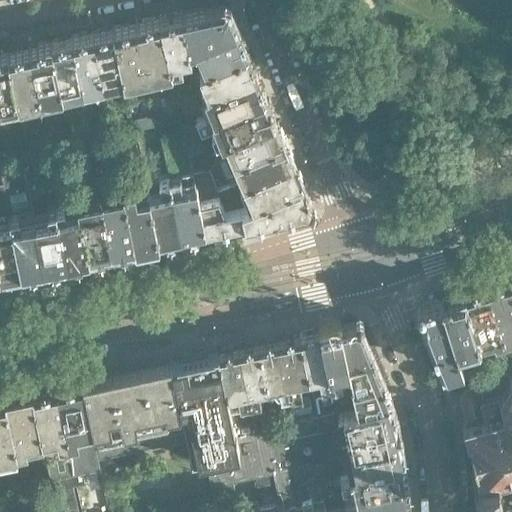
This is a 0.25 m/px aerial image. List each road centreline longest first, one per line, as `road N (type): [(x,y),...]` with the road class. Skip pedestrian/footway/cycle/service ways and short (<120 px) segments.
road 1 (tertiary): [(0,350),(297,297),(376,274)]
road 2 (tertiary): [(360,227),(0,313)]
road 3 (residential): [(360,227),(322,157),(259,0)]
road 4 (residential): [(376,274),(418,394),(435,511)]
road 5 (tertiary): [(511,181),(360,227)]
road 6 (tertiary): [(376,274),(511,228)]
